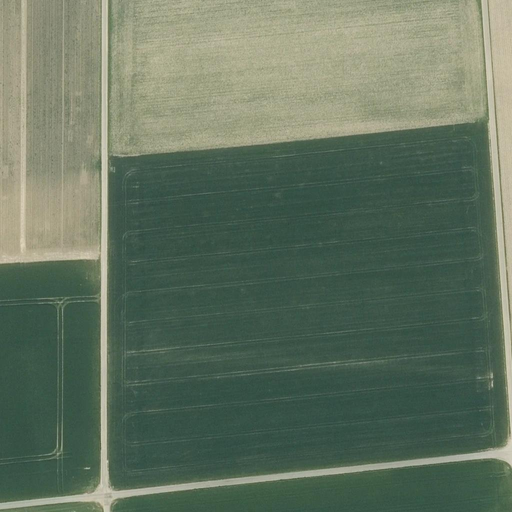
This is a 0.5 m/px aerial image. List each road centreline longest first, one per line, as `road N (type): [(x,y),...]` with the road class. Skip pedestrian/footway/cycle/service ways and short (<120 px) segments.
road 1 (track): [(0,506),(511,453)]
road 2 (track): [(104,0),(104,511)]
road 3 (track): [(483,0),(511,412)]
